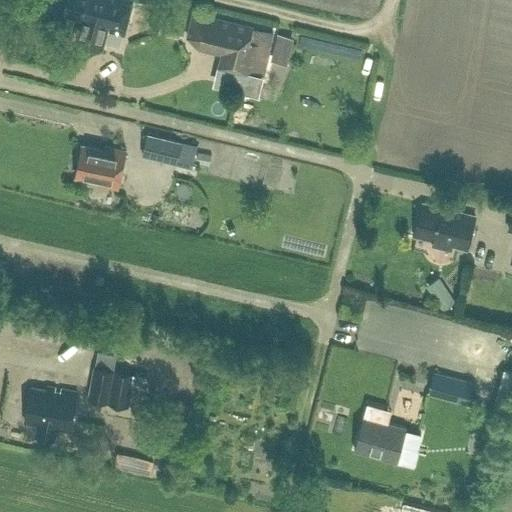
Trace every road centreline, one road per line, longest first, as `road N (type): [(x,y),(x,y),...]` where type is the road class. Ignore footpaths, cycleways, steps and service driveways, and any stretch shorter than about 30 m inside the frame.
road 1 (unclassified): [(362,167),(0,79)]
road 2 (track): [(279,511),(362,167)]
road 3 (unclassified): [(328,313),(0,239)]
road 4 (track): [(387,9),(369,26),(351,26),(235,0)]
